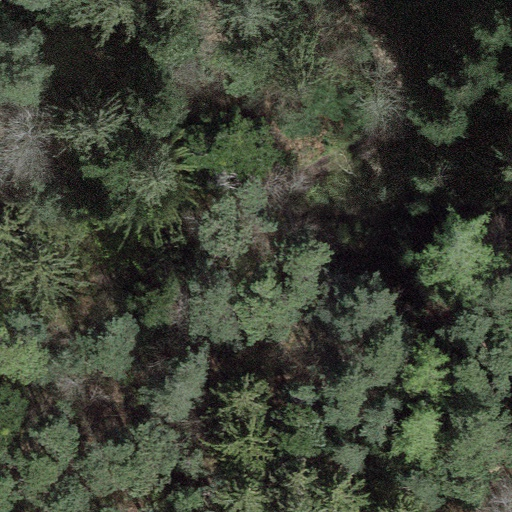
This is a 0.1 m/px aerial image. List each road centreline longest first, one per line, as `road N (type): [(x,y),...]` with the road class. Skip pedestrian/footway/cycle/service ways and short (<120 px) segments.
road 1 (track): [(0,403),(66,366),(135,279),(232,215),(358,150),(511,96)]
road 2 (track): [(135,279),(0,122)]
